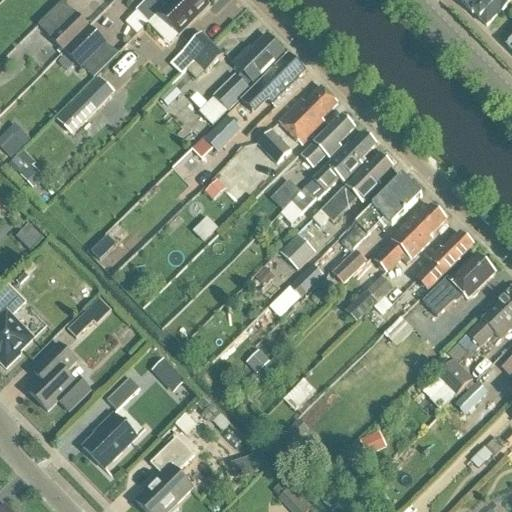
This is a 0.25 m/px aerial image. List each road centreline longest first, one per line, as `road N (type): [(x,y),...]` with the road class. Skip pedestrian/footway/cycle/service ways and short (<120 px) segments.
road 1 (residential): [(511,274),(243,0)]
road 2 (tertiary): [(511,105),(409,0)]
